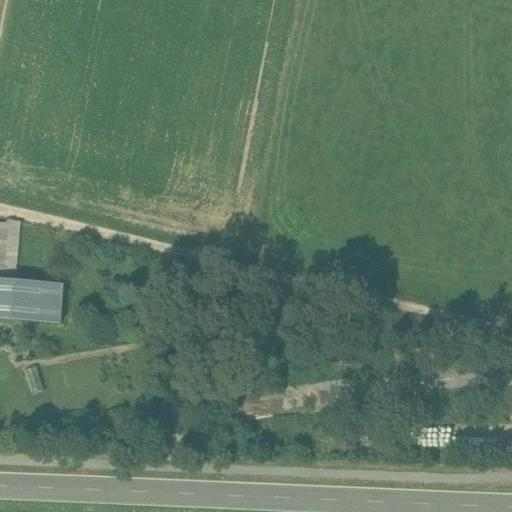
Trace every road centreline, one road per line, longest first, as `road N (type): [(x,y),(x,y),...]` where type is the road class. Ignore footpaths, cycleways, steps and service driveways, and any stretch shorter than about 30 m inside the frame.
road 1 (track): [(511,333),(0,207)]
road 2 (tertiary): [(0,488),(511,507)]
